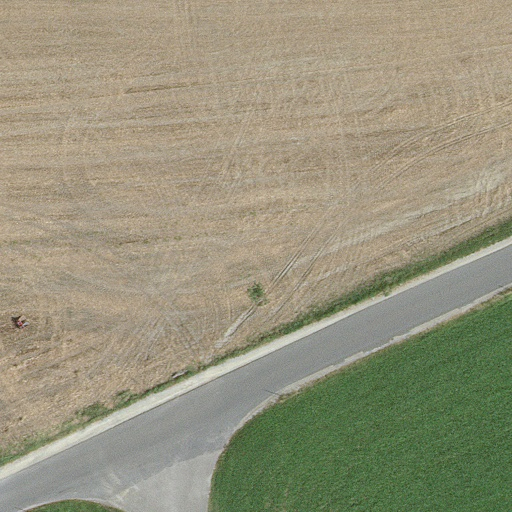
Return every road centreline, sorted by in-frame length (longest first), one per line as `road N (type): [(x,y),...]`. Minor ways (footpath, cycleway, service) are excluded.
road 1 (unclassified): [(511,271),(143,443)]
road 2 (unclassified): [(143,443),(0,509)]
